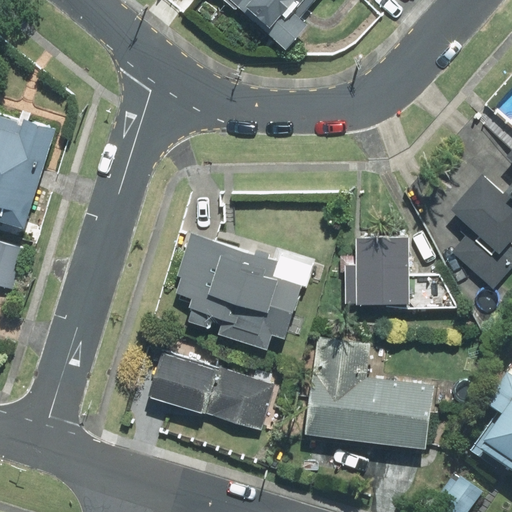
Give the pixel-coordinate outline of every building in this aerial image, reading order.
[(245,0),(291,40),(308,21),(298,12),(308,0),(245,0)] [(0,214),(29,223),(57,128),(28,120),(25,131),(0,123),(0,214)] [(511,187),(508,192),(485,173),(460,202),(477,217),(468,228),(472,232),(460,246),(497,278),(511,260),(511,187)] [(274,260),(196,236),(180,286),(198,292),(192,314),(210,320),(212,314),(226,318),(225,324),(269,337),(273,325),(286,329),(300,281),(270,272),(274,260)] [(408,296),(408,236),(360,236),(360,258),(351,258),(351,297),(408,296)] [(24,252),(0,245),(0,282),(14,286),(24,252)] [(369,346),(324,341),(314,427),(427,441),(434,387),(365,379),(369,346)] [(273,383),(169,353),(157,392),(262,422),(273,383)] [(511,379),(510,378),(492,404),(503,412),(479,448),(511,469),(511,379)] [(446,511),(470,511),(484,493),(456,473),(434,503),(446,511)]
